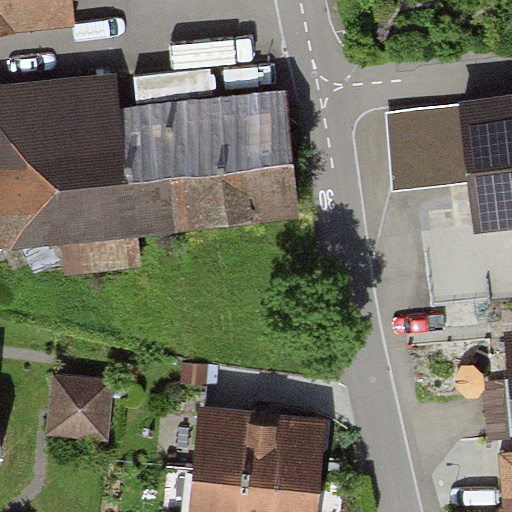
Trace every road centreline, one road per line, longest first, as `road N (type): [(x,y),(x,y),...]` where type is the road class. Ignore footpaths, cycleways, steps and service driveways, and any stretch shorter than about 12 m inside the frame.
road 1 (residential): [(400,511),(319,92)]
road 2 (residential): [(0,56),(304,21)]
road 3 (residential): [(319,92),(511,72)]
